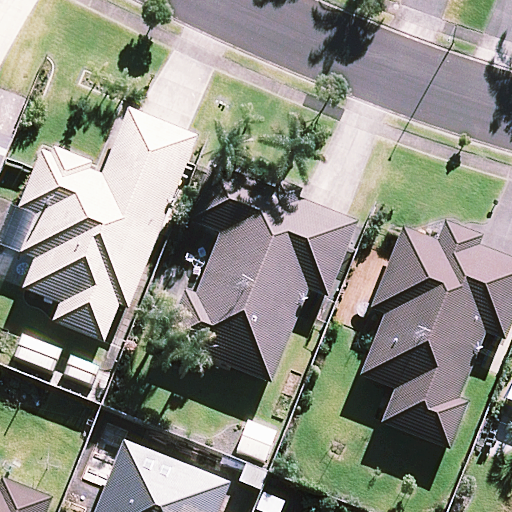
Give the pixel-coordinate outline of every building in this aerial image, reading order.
[(186,169),(195,146),(126,119),(99,185),(85,180),(88,172),(48,156),(45,163),(37,160),(31,174),(13,218),(29,224),(14,262),(29,268),(17,298),(54,313),(47,330),(99,352),(115,314),(125,318),(186,169)] [(343,253),(352,231),(293,207),(296,199),(272,189),(269,198),(207,173),(205,177),(183,230),(214,242),(190,302),(181,298),(160,349),(266,392),(304,299),(322,306),(343,253)] [(432,249),(398,235),(364,317),(378,323),(353,384),(388,398),(375,432),(442,459),(462,409),(454,406),(480,341),(499,349),(511,315),(511,269),(473,254),(476,245),(440,230),(432,249)] [(10,364),(49,379),(57,358),(18,342),(10,364)] [(59,381),(87,392),(94,374),(67,363),(59,381)] [(232,457),(261,469),(273,439),(244,428),(232,457)] [(241,471),(234,488),(256,497),(264,480),(241,471)] [(0,511),(44,511),(47,506),(0,487),(0,511)] [(130,511),(97,499),(92,511),(130,511)] [(254,511),(278,511),(280,508),(260,499),(254,511)]
